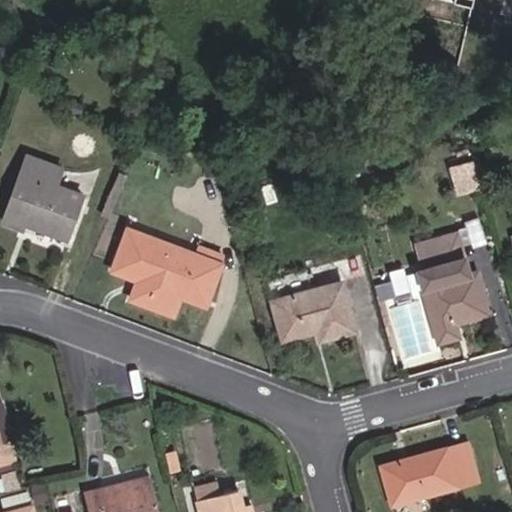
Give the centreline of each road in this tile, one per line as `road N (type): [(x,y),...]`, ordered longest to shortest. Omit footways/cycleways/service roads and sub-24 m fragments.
road 1 (residential): [(317,425),(0,305)]
road 2 (residential): [(317,425),(511,376)]
